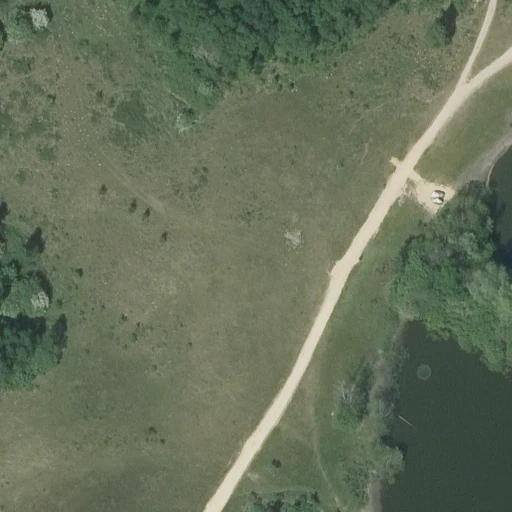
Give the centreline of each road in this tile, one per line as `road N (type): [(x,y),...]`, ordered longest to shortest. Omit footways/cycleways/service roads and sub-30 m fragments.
road 1 (track): [(283,397),(369,224),(446,110),(511,54)]
road 2 (track): [(213,511),(283,397)]
